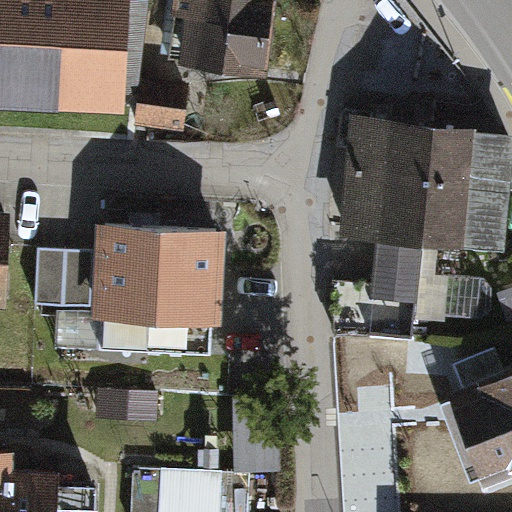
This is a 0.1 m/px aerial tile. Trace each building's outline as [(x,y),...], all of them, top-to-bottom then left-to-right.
[(0,0),(0,104),(127,110),(132,0),(0,0)] [(174,0),(174,9),(178,10),(276,24),(279,0),(174,0)] [(178,10),(171,57),(269,71),(276,24),(178,10)] [(191,84),(144,79),(139,124),(186,129),(191,84)] [(442,119),(356,110),(344,231),(380,234),(374,298),(422,303),(429,237),(442,119)] [(511,221),(511,126),(442,119),(429,237),(509,246),(511,221)] [(0,296),(11,297),(15,203),(0,202),(0,296)] [(225,316),(228,224),(99,219),(95,311),(225,316)] [(95,249),(38,246),(35,299),(92,302),(95,249)] [(414,339),(351,338),(352,375),(417,368),(414,339)] [(511,362),(452,386),(487,479),(511,469),(511,362)] [(281,396),(236,397),(237,468),(282,468),(281,396)] [(0,511),(60,511),(63,467),(15,465),(16,444),(0,442),(0,511)] [(246,511),(249,471),(133,466),(131,511),(246,511)]
